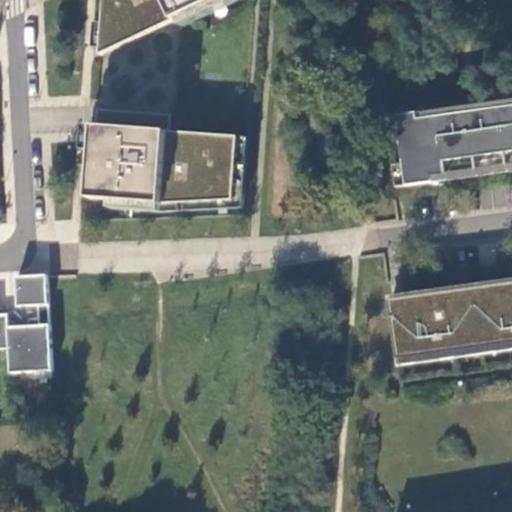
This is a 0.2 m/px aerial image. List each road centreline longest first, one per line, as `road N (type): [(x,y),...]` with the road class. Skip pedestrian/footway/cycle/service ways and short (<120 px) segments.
road 1 (residential): [(0,259),(25,242),(13,0)]
road 2 (residential): [(511,220),(356,241)]
